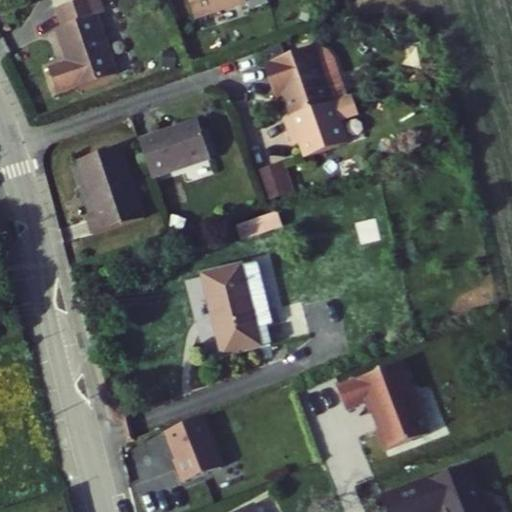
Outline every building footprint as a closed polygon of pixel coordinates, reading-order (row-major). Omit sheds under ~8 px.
[(96,75),(134,62),(114,3),(123,0),(77,0),(81,12),(75,14),(86,48),(67,55),(76,81),(96,75)] [(300,87),(308,107),(366,87),(353,48),(346,42),(336,38),(282,58),(293,89),(300,87)] [(320,136),(324,148),(365,134),(358,112),(377,105),(371,87),(368,87),(366,87),(308,107),(300,110),(310,139),(320,136)] [(203,114),(151,132),(165,171),(217,153),(203,114)] [(111,226),(156,210),(131,139),(94,152),(112,204),(104,207),(111,226)] [(300,156),(271,165),(281,194),(310,185),(300,156)] [(205,275),(233,350),(268,337),(240,262),(205,275)] [(405,365),(340,389),(349,413),(367,407),(384,455),(432,438),(405,365)] [(207,420),(164,436),(183,487),(226,471),(207,420)] [(490,511),(472,465),(384,500),(389,511),(490,511)]
